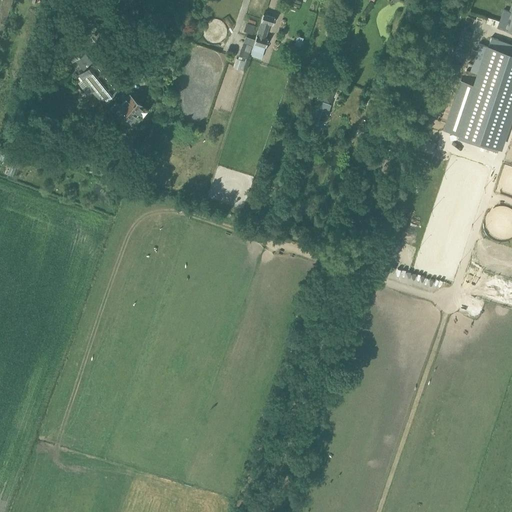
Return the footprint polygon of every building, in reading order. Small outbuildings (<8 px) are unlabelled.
[(0,27),(3,28),(13,0),(2,0),(0,6),(0,27)] [(83,3),(83,17),(82,17),(82,24),(90,24),(90,23),(99,23),(99,9),(100,9),(100,1),(93,1),(93,3),(83,3)] [(511,3),(503,30),(511,32),(511,3)] [(275,17),(264,13),(252,49),(263,53),(268,39),(266,38),(270,25),(272,25),(275,17)] [(248,23),(246,22),(244,31),(252,34),(255,25),(256,21),(249,19),(248,23)] [(234,33),(234,30),(233,28),(232,25),(231,24),(227,21),(225,21),(222,20),(220,20),(218,21),(216,22),(214,23),(212,26),(211,28),(210,30),(209,32),(210,35),(210,37),(211,39),(213,41),(214,42),(217,44),(218,45),(221,45),(226,45),(228,43),(230,42),(233,38),(234,36),(234,33)] [(315,72),(310,70),(308,76),(317,78),(337,23),(333,22),(331,29),(328,29),(326,36),(328,37),(315,72)] [(242,57),(241,60),(242,60),(239,69),(244,71),(247,62),(246,62),(247,59),(248,59),(252,46),(253,47),(255,40),(245,36),(243,43),(242,43),(238,56),(242,57)] [(297,36),(294,45),(300,47),(303,38),(297,36)] [(81,74),(100,98),(104,96),(107,99),(117,90),(115,87),(118,84),(99,60),(81,74)] [(47,84),(45,94),(53,95),(54,86),(47,84)] [(318,107),(315,106),(309,127),(321,130),(324,121),(322,121),(325,109),(322,108),(324,101),(329,102),(333,92),(322,89),(319,99),(320,99),(318,107)] [(309,90),(305,97),(312,100),(315,93),(309,90)] [(116,109),(120,112),(119,114),(133,126),(147,110),(129,94),(120,104),(116,101),(105,114),(109,117),(116,109)]
